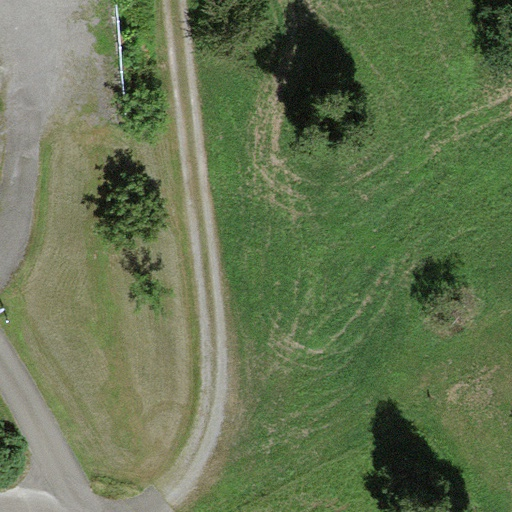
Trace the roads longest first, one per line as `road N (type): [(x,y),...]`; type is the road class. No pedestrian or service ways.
road 1 (track): [(149,511),(204,418),(212,319),(172,0)]
road 2 (residential): [(85,511),(0,355)]
